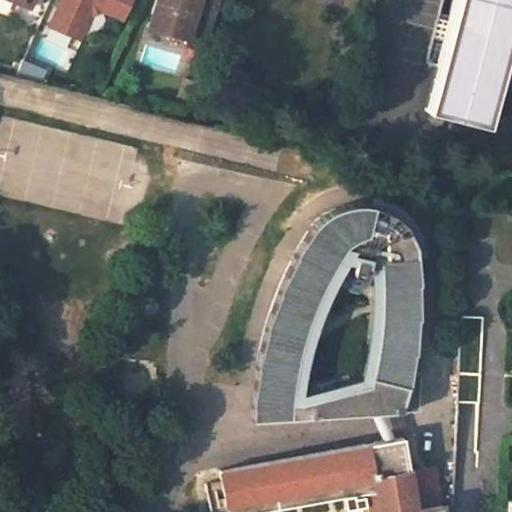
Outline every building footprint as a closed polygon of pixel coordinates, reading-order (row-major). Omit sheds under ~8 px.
[(65,0),(54,26),(74,35),(81,19),(91,15),(103,10),(123,19),(130,0),(65,0)] [(155,0),(148,25),(188,38),(187,42),(206,48),(220,0),(155,0)] [(511,0),(452,0),(437,64),(425,110),(485,125),(511,16),(511,0)] [(81,38),(91,15),(81,19),(74,35),(81,38)] [(391,200),(376,194),(375,193),(372,203),(386,209),(401,221),(408,230),(414,245),(415,253),(425,252),(424,243),(417,225),(408,214),(391,200)] [(326,271),(335,256),(342,244),(377,253),(378,276),(379,300),(378,320),(375,340),(372,358),(368,375),(347,379),(349,387),(287,404),(287,417),(368,412),(381,411),(416,408),(418,368),(409,368),(414,340),(416,316),(417,293),(417,275),(415,253),(414,245),(408,230),(401,221),(386,209),(372,203),(360,201),(344,202),(331,207),(317,216),(307,228),(295,250),(283,272),(318,287),(326,271)] [(360,270),(362,258),(352,256),(350,267),(360,270)] [(250,406),(250,419),(287,417),(287,404),(290,388),(292,372),(296,353),(300,336),(306,318),(311,304),(318,287),(283,272),(274,296),(269,306),(265,321),(262,331),(258,346),(254,369),(252,386),(250,406)] [(479,402),(483,316),(461,315),(456,401),(466,402),(479,402)] [(381,411),(368,412),(382,440),(393,438),(381,411)] [(382,440),(218,471),(225,507),(371,479),(377,511),(414,511),(407,469),(406,461),(402,443),(401,437),(393,438),(382,440)] [(441,511),(433,465),(407,469),(414,511),(441,511)]
